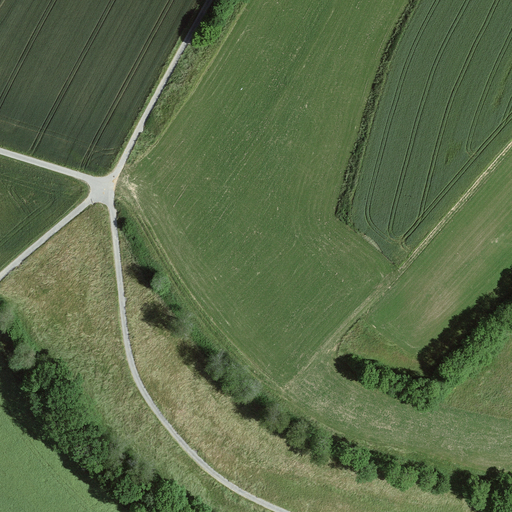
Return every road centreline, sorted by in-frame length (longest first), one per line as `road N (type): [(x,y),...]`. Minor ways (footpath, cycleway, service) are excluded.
road 1 (track): [(283,511),(213,472),(143,390),(129,352),(105,188),(211,0)]
road 2 (track): [(511,142),(331,341)]
road 3 (track): [(0,281),(105,188),(0,151)]
